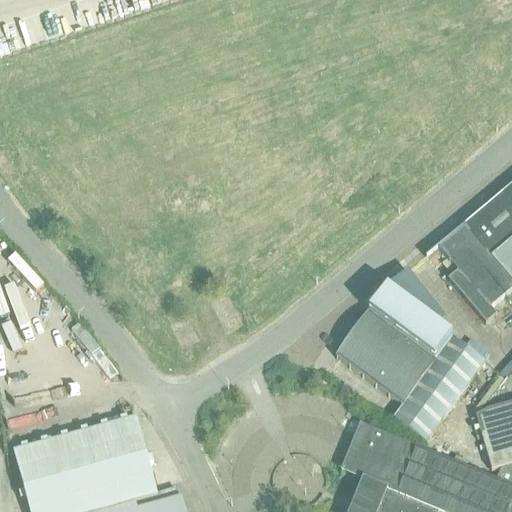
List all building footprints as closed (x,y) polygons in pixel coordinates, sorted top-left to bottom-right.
[(458,274),(450,281),(447,283),(484,327),(495,318),(489,312),(511,292),(511,189),(439,252),(458,274)] [(387,292),(370,316),(346,347),(336,361),(404,410),(394,423),(426,447),(485,367),(452,342),(453,340),(387,292)] [(492,475),(500,473),(511,469),(511,405),(489,412),(477,420),(492,475)] [(26,501),(29,511),(104,511),(157,498),(157,497),(149,467),(154,466),(152,459),(147,460),(136,422),(128,424),(126,419),(120,421),(122,426),(108,430),(106,425),(100,427),(102,431),(88,435),(87,430),(81,432),(82,437),(68,441),(67,436),(61,437),(62,442),(48,446),(47,441),(41,443),(42,448),(28,451),(27,447),(21,448),(22,453),(14,455),(24,494),(19,495),(21,502),(26,501)] [(511,511),(511,469),(500,473),(496,483),(365,431),(348,473),(366,481),(364,485),(369,486),(358,511),(511,511)] [(182,511),(181,504),(180,504),(176,492),(157,497),(157,498),(104,511),(182,511)]
